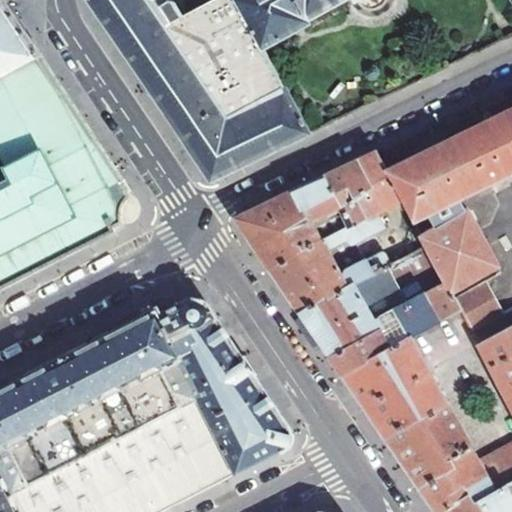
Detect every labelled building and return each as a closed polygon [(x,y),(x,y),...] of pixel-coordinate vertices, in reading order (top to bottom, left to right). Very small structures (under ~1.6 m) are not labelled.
[(0,0),(0,290),(14,284),(87,246),(87,245),(115,231),(114,227),(123,222),(122,216),(122,214),(122,208),(124,204),(125,201),(128,197),(129,195),(127,192),(130,190),(39,53),(41,52),(39,49),(37,46),(35,48),(3,0),(0,0)] [(86,0),(90,5),(212,183),(311,135),(265,49),(309,25),(308,21),(345,0),(352,0),(354,3),(357,2),(358,4),(360,6),(363,8),(366,10),(370,10),(374,10),(377,10),(380,8),(383,6),(386,3),(387,0),(86,0)] [(511,109),(387,171),(403,203),(414,223),(436,212),(511,174),(511,109)] [(367,157),(357,162),(372,190),(354,199),(367,218),(368,221),(378,216),(403,203),(387,171),(377,153),(367,157)] [(367,218),(354,199),(372,190),(357,162),(305,187),(236,220),(266,264),(271,271),(367,218)] [(414,223),(419,230),(440,219),(436,212),(414,223)] [(469,212),(423,238),(427,246),(441,273),(448,285),(453,295),(500,268),(469,212)] [(384,228),(378,216),(368,221),(367,218),(271,271),(295,307),(300,314),(390,267),(384,255),(369,262),(368,260),(348,271),(344,278),(330,250),(348,241),(351,245),(368,238),(372,246),(386,239),(381,230),(384,228)] [(324,348),(328,354),(331,359),(400,322),(396,312),(409,306),(400,289),(406,285),(432,272),(434,276),(441,273),(427,246),(390,267),(300,314),(324,348)] [(441,288),(448,285),(441,273),(434,276),(441,288)] [(487,284),(456,301),(462,311),(472,331),(503,315),(487,284)] [(400,322),(331,359),(334,363),(338,370),(342,375),(413,338),(462,311),(456,301),(453,295),(448,285),(441,288),(415,302),(409,306),(396,312),(400,322)] [(400,289),(409,306),(415,302),(406,285),(400,289)] [(0,511),(161,511),(286,449),(289,446),(291,443),(292,440),(292,437),(291,434),(290,432),(246,364),(208,306),(204,303),(202,301),(198,300),(195,300),(192,300),(187,302),(159,316),(156,309),(147,314),(149,318),(108,338),(107,335),(14,383),(15,386),(0,393),(0,511)] [(413,338),(342,375),(360,402),(374,423),(432,508),(434,511),(444,511),(467,497),(473,505),(511,484),(511,326),(478,345),(511,407),(511,443),(481,461),(413,338)] [(467,497),(444,511),(511,511),(511,484),(473,505),(467,497)]
